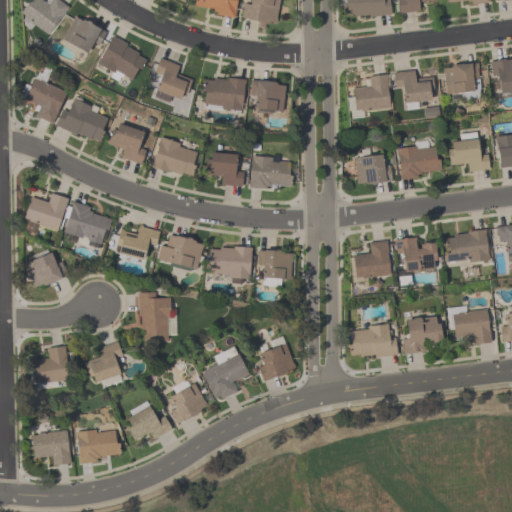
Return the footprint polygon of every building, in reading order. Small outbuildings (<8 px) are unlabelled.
[(38,0),(31,0),(20,16),(49,37),(69,9),(56,0),(48,0),(45,5),(38,0)] [(235,18),(238,0),(196,0),(194,11),(235,18)] [(276,25),(279,0),(254,0),(254,1),(247,0),(244,0),(241,20),(276,25)] [(389,17),(388,0),(342,0),(343,18),(389,17)] [(420,12),(419,1),(435,0),(396,0),(398,14),(420,12)] [(106,32),(76,16),(62,42),(92,58),(106,32)] [(95,66),(126,83),(132,73),(138,77),(149,57),(112,36),(95,66)] [(511,92),(511,68),(510,59),(489,61),(491,81),(501,80),(502,94),(511,92)] [(190,80),(177,76),(180,65),(161,60),(151,99),(183,107),(190,80)] [(442,67),(445,96),(454,95),(455,102),(482,99),(478,63),(442,67)] [(415,80),(414,72),(394,72),(394,92),(403,92),(404,103),(434,102),(434,80),(415,80)] [(391,109),(387,75),(366,78),(367,88),(351,90),(354,113),(391,109)] [(200,109),(242,113),(245,80),(204,76),(200,109)] [(35,117),(52,125),(66,93),(34,78),(23,101),(39,108),(35,117)] [(249,100),(256,101),(255,114),(283,116),(285,83),(250,81),(249,100)] [(56,127),(98,146),(111,116),(69,97),(56,127)] [(142,165),(148,145),(139,142),(142,131),(113,123),(107,144),(122,148),(120,159),(142,165)] [(487,150),(477,151),(475,134),(458,136),(459,145),(447,146),(449,166),(468,164),(469,173),(490,170),(487,150)] [(511,135),(495,137),(498,169),(511,167),(511,135)] [(193,180),(200,149),(158,139),(151,170),(193,180)] [(399,181),(442,175),(438,148),(430,149),(429,142),(395,147),(399,181)] [(241,187),(243,166),(235,165),(235,155),(207,153),(205,174),(223,175),(222,186),(241,187)] [(379,155),(354,157),(357,186),(391,183),(389,161),(380,162),(379,155)] [(291,190),(292,158),(249,157),(248,189),(291,190)] [(30,199),(24,222),(59,231),(67,199),(49,194),(46,203),(30,199)] [(73,202),(61,233),(102,249),(114,218),(73,202)] [(511,225),(496,226),(498,246),(508,245),(509,262),(511,261),(511,225)] [(115,255),(143,261),(145,248),(155,250),(159,230),(139,227),(137,235),(119,232),(115,255)] [(443,235),(446,266),(488,261),(485,231),(443,235)] [(204,243),(170,234),(168,244),(161,243),(157,260),(197,271),(204,243)] [(394,240),(396,260),(404,259),(405,274),(438,270),(434,245),(415,247),(414,237),(394,240)] [(351,256),(354,282),(390,278),(387,241),(368,243),(369,254),(351,256)] [(248,280),(252,250),(211,245),(207,276),(248,280)] [(263,271),(262,287),(281,287),(281,279),(292,280),(293,252),(256,250),(256,270),(263,271)] [(57,253),(25,262),(32,288),(64,280),(57,253)] [(172,333),(171,293),(138,293),(139,343),(169,342),(169,333),(172,333)] [(487,309),(467,311),(467,307),(447,309),(450,339),(470,337),(471,346),(490,344),(487,309)] [(511,342),(511,311),(507,312),(508,324),(500,325),(501,343),(511,342)] [(442,342),(440,317),(407,319),(408,339),(402,340),(402,354),(424,353),(424,343),(442,342)] [(351,359),(395,357),(394,326),(349,329),(351,359)] [(295,369),(283,342),(259,352),(263,363),(255,366),(263,383),(295,369)] [(97,349),(99,360),(85,364),(90,385),(123,377),(115,345),(97,349)] [(69,383),(67,348),(47,349),(47,360),(31,361),(32,385),(69,383)] [(199,372),(215,403),(235,393),(231,383),(248,375),(237,353),(199,372)] [(163,400),(176,425),(208,409),(193,379),(171,390),(173,395),(163,400)] [(154,416),(148,405),(123,419),(135,440),(146,434),(151,442),(171,430),(162,412),(154,416)] [(79,464),(120,458),(116,425),(74,430),(79,464)] [(30,435),(33,460),(51,458),(52,467),(70,465),(67,431),(30,435)]
